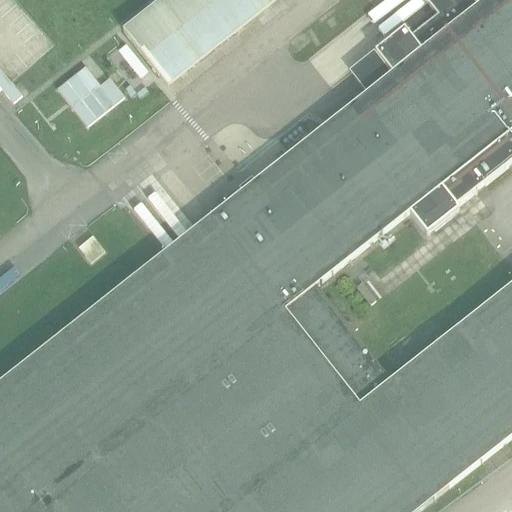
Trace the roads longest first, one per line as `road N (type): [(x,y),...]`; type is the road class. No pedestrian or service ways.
road 1 (unknown): [(74,207),(335,0)]
road 2 (unknown): [(0,108),(74,207)]
